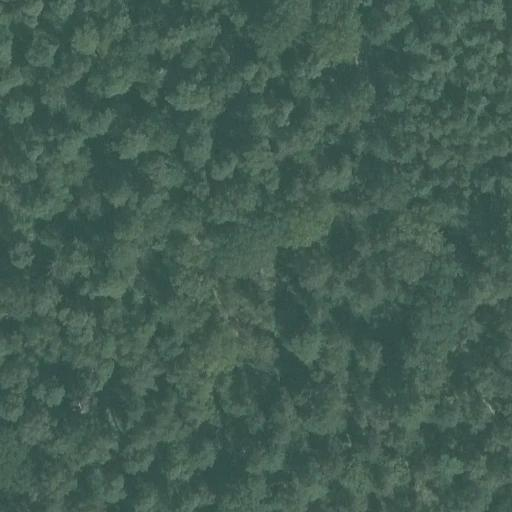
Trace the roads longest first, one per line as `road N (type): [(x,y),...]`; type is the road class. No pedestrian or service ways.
road 1 (track): [(511,466),(340,0)]
road 2 (track): [(74,0),(281,439)]
